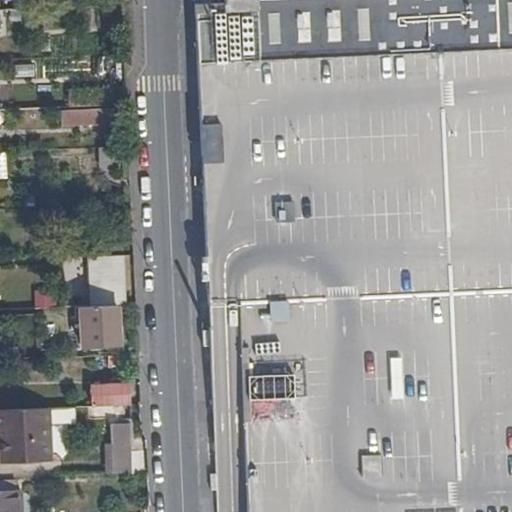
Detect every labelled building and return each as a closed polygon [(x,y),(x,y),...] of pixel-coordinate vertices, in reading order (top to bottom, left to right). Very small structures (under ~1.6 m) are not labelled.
[(511,511),(511,0),(223,0),(224,1),(194,2),(209,301),(215,421),(216,441),(217,473),(218,489),(218,491),(219,511),(511,511)] [(115,122),(114,107),(71,109),(72,124),(115,122)] [(99,167),(117,166),(116,149),(99,150),(99,167)] [(117,306),(125,306),(122,256),(88,257),(90,308),(117,306)] [(90,308),(78,308),(80,349),(119,347),(117,306),(90,308)] [(94,406),(131,405),(130,385),(93,386),(94,406)] [(52,461),(49,409),(0,410),(0,430),(2,430),(3,441),(4,463),(52,461)] [(114,474),(134,473),(132,423),(111,423),(114,474)] [(0,511),(24,511),(23,493),(0,494),(0,511)]
